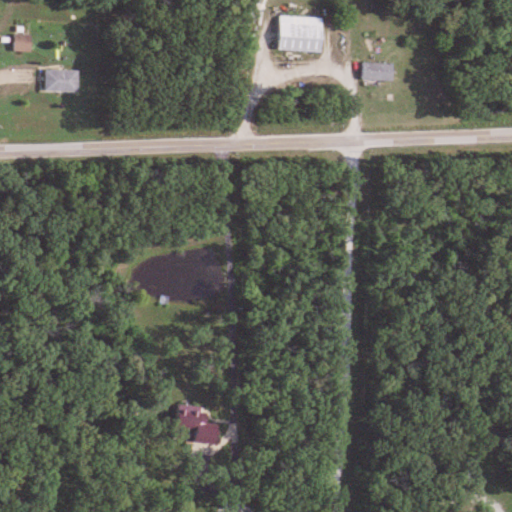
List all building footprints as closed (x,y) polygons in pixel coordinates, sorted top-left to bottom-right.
[(271,50),(314,52),(316,18),(273,15),(271,50)] [(28,33),(8,33),(8,51),(28,51),(28,33)] [(387,80),(387,62),(355,62),(355,80),(387,80)] [(74,92),(74,70),(40,70),(40,92),(74,92)] [(189,432),(189,441),(214,442),(215,423),(202,422),(203,408),(172,406),(171,431),(189,432)]
